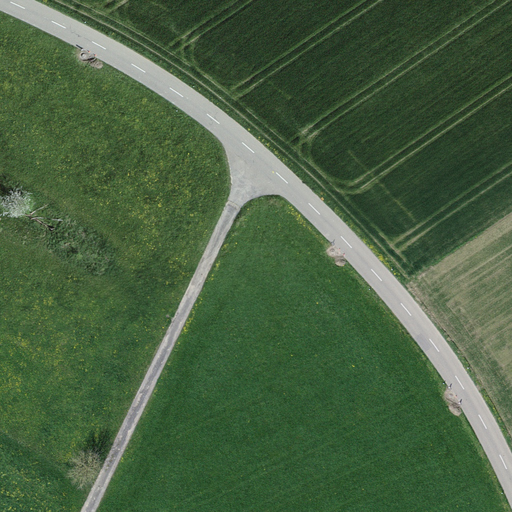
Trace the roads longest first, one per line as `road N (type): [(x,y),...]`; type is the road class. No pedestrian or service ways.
road 1 (tertiary): [(2,0),(142,70),(256,154),(406,310),(463,388),(511,480)]
road 2 (track): [(256,154),(88,511)]
